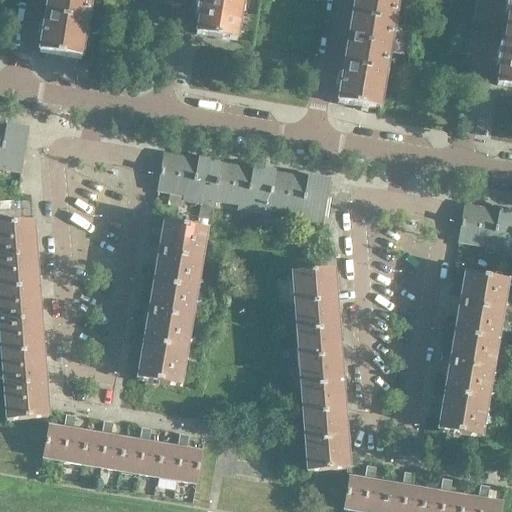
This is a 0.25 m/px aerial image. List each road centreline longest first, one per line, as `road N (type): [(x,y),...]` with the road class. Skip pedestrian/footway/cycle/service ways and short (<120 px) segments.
road 1 (residential): [(393,204),(431,213),(440,231),(409,413),(399,425),(381,425),(371,414),(355,210),(365,199)]
road 2 (residential): [(88,147),(61,146),(53,161),(70,366),(88,374),(106,364),(137,176),(123,154)]
road 3 (residential): [(456,166),(488,0)]
road 4 (residential): [(154,114),(313,141)]
road 5 (residential): [(313,141),(340,0)]
